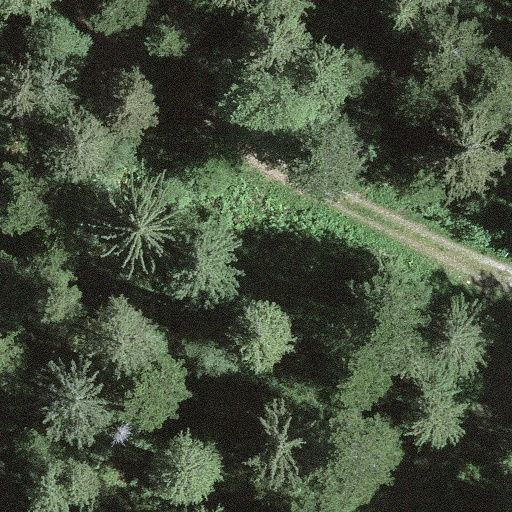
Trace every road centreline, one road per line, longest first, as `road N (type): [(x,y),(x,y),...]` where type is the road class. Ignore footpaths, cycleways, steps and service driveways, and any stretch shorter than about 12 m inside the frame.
road 1 (track): [(171,0),(222,58),(511,215)]
road 2 (track): [(291,511),(383,443),(511,297)]
